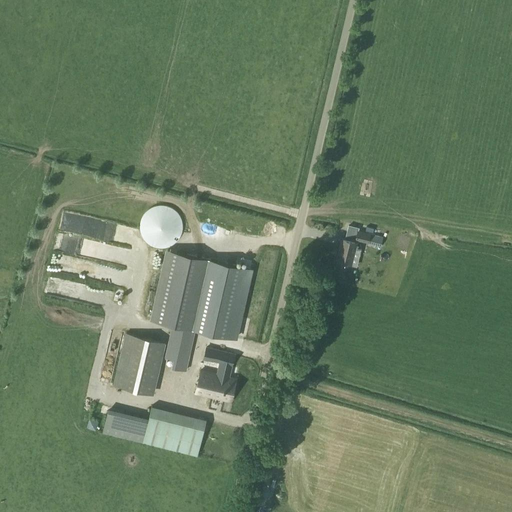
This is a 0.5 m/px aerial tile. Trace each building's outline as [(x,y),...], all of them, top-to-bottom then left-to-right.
[(181,231),(182,227),(181,223),(180,219),(178,216),(175,213),(172,210),(169,208),(165,207),(161,207),(157,207),(153,208),(149,210),(146,212),(144,215),(142,219),(140,223),(140,226),(140,230),(141,234),(142,238),(145,241),(147,244),(151,246),(154,248),(158,249),(162,249),(166,248),(170,246),(173,244),(176,242),(179,238),(180,235),(181,231)] [(248,230),(250,219),(233,215),(230,225),(248,230)] [(314,215),(312,226),(326,228),(328,218),(314,215)] [(368,244),(369,234),(357,231),(354,240),(368,244)] [(336,261),(351,264),(356,242),(341,238),(336,261)] [(252,256),(254,248),(238,243),(236,251),(252,256)] [(236,334),(250,268),(197,256),(168,250),(152,319),(172,324),(165,358),(174,359),(173,362),(172,362),(172,361),(172,360),(171,360),(170,360),(169,360),(168,360),(167,360),(167,361),(167,362),(167,363),(167,364),(168,365),(169,365),(170,365),(171,365),(172,364),(173,365),(172,368),(185,371),(196,325),(214,329),(209,348),(206,347),(203,359),(220,363),(217,374),(228,377),(233,354),(231,353),(236,334)] [(149,393),(161,341),(126,333),(114,385),(149,393)] [(112,359),(112,350),(102,349),(102,359),(112,359)] [(228,377),(217,374),(200,370),(195,393),(230,402),(236,379),(228,377)] [(308,402),(278,399),(275,426),(280,426),(279,443),(304,446),(308,402)] [(103,434),(197,457),(207,421),(152,407),(149,420),(109,410),(103,434)] [(89,418),(87,427),(95,430),(96,425),(98,421),(89,418)]
